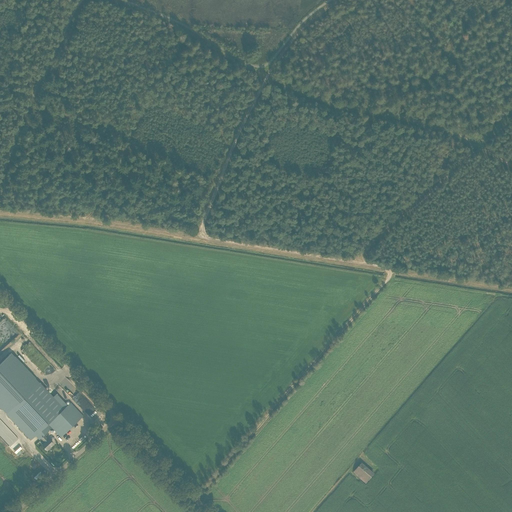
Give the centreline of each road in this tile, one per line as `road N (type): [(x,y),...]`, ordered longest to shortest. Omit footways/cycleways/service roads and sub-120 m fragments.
road 1 (track): [(194,499),(384,280),(387,269),(208,240),(202,229),(267,76),(338,0)]
road 2 (track): [(476,144),(265,80),(107,0)]
road 3 (track): [(208,240),(0,214)]
road 4 (track): [(0,175),(85,0)]
road 5 (unclassified): [(117,418),(0,296)]
road 6 (track): [(355,262),(476,144)]
road 7 (unclassified): [(16,511),(117,418)]
road 8 (unclassified): [(205,511),(117,418)]
